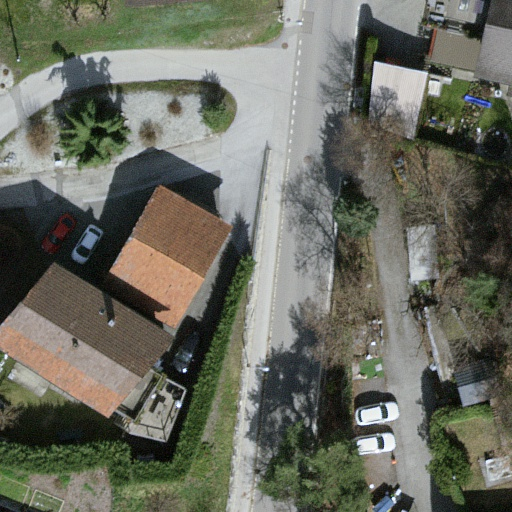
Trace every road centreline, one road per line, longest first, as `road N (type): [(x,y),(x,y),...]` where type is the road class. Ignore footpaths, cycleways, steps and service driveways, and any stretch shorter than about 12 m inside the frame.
road 1 (tertiary): [(279,511),(317,133)]
road 2 (residential): [(0,116),(43,87),(109,68),(215,67),(321,87)]
road 3 (residential): [(0,196),(136,175),(281,130),(317,133)]
